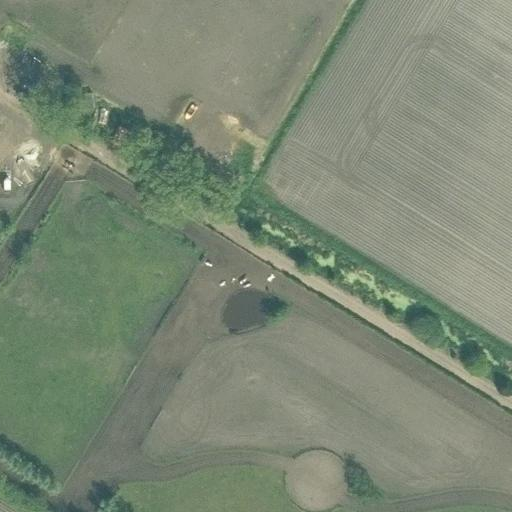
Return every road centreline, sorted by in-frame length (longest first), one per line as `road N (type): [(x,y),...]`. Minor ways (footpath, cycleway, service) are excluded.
road 1 (track): [(0,95),(511,404)]
road 2 (track): [(100,468),(156,472),(253,457),(373,510),(488,496),(511,502)]
road 3 (track): [(240,241),(70,511)]
road 4 (track): [(0,261),(77,143)]
